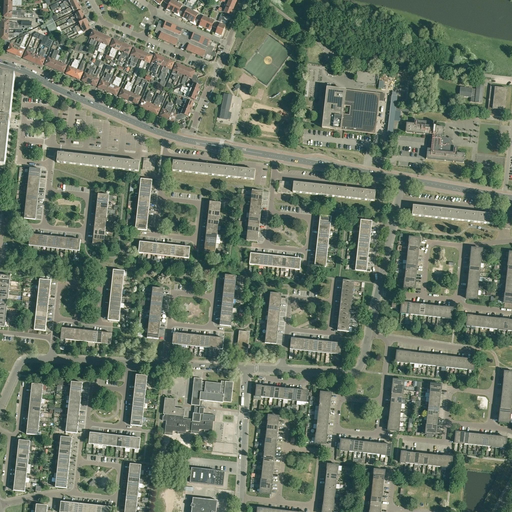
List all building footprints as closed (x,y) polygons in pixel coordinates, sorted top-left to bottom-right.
[(76,0),(75,0),(65,5),(61,7),(62,9),(65,7),(66,8),(71,5),(72,7),(79,4),(76,0)] [(172,0),(168,0),(166,4),(169,5),(167,10),(170,12),(170,11),(172,12),(177,3),(172,0)] [(235,5),(228,2),(223,0),(219,0),(225,2),(224,3),(227,4),(226,7),(233,10),(235,5)] [(182,12),(186,6),(183,4),(182,5),(177,3),(172,12),(174,13),(174,14),(177,16),(180,11),(182,12)] [(188,8),(188,7),(190,4),(187,3),(187,4),(186,5),(186,6),(182,12),(185,14),(182,19),(185,20),(186,19),(188,20),(193,11),(188,8)] [(81,9),(79,4),(72,7),(63,11),(64,14),(73,10),(74,12),(81,9)] [(233,10),(226,7),(225,10),(222,9),(222,8),(219,7),(218,10),(231,15),(233,10)] [(68,22),(72,21),(84,15),(82,10),(75,14),(76,16),(71,18),(71,19),(67,21),(68,22)] [(195,19),(198,21),(201,14),(193,10),(193,11),(188,20),(190,22),(190,23),(193,24),(195,19)] [(202,27),(205,28),(209,19),(204,17),(204,15),(201,14),(198,21),(201,22),(199,27),(202,28),(202,27)] [(84,15),(72,21),(68,22),(69,24),(69,25),(73,23),(73,24),(78,21),(79,23),(86,20),(84,15)] [(209,19),(205,28),(207,29),(206,30),(210,32),(212,27),(215,28),(218,21),(217,21),(219,18),(217,17),(215,20),(214,21),(209,19)] [(46,24),(49,30),(51,29),(56,26),(54,20),(46,24)] [(74,31),(77,30),(88,24),(86,20),(79,23),(80,25),(75,27),(75,28),(73,29),(74,31)] [(218,21),(215,28),(218,29),(215,34),(218,36),(219,35),(221,36),(225,26),(220,24),(220,23),(218,21)] [(158,24),(156,28),(170,34),(174,26),(166,22),(165,23),(163,22),(163,23),(162,25),(159,24),(158,24)] [(88,24),(77,30),(74,31),(74,33),(77,32),(78,32),(83,30),(84,32),(91,29),(88,24)] [(184,40),(186,35),(183,34),(184,32),(182,30),(182,29),(174,26),(170,34),(184,40)] [(157,37),(159,38),(159,39),(167,42),(169,37),(170,34),(156,28),(154,33),(155,33),(158,34),(157,36),(157,37)] [(88,47),(91,48),(92,45),(98,33),(93,31),(90,38),(91,39),(89,44),(90,44),(88,47)] [(98,33),(92,45),(91,48),(93,49),(96,41),(99,42),(102,35),(98,33)] [(28,34),(25,35),(16,56),(21,58),(25,48),(23,46),(23,44),(24,44),(28,34)] [(170,34),(169,37),(167,42),(175,46),(176,45),(178,46),(179,43),(182,44),(184,40),(170,34)] [(186,35),(184,40),(198,46),(199,43),(202,38),(193,34),(193,35),(190,34),(189,37),(186,35)] [(4,44),(5,45),(10,42),(9,40),(8,40),(8,37),(12,37),(13,36),(0,35),(0,40),(5,40),(4,44)] [(16,44),(15,46),(12,54),(16,56),(25,35),(21,38),(20,39),(22,39),(20,43),(19,45),(16,44)] [(98,51),(100,52),(101,49),(107,37),(102,35),(99,42),(101,43),(98,48),(99,48),(98,51)] [(107,37),(101,49),(100,52),(102,53),(104,50),(106,45),(108,46),(112,39),(107,37)] [(202,38),(199,43),(198,46),(212,52),(213,50),(213,49),(214,47),(211,46),(212,43),(209,42),(210,41),(202,38)] [(110,59),(111,57),(118,41),(113,39),(110,47),(112,48),(110,52),(110,53),(109,56),(108,58),(110,59)] [(184,48),(187,49),(186,51),(195,54),(197,49),(198,46),(184,40),(182,44),(185,46),(184,48)] [(123,43),(118,41),(111,57),(114,58),(115,55),(115,54),(117,50),(119,51),(123,43)] [(7,52),(12,54),(15,46),(16,44),(13,43),(11,45),(10,44),(11,43),(10,42),(5,45),(6,46),(9,47),(7,52)] [(121,60),(127,45),(123,43),(119,51),(122,52),(120,57),(118,60),(120,61),(121,60)] [(132,47),(127,45),(121,60),(123,61),(126,54),(129,55),(132,47)] [(198,46),(197,49),(195,54),(203,58),(203,56),(206,58),(206,57),(207,55),(210,56),(212,52),(198,46)] [(23,58),(28,60),(33,48),(31,47),(29,52),(26,51),(23,58)] [(133,62),(139,50),(134,48),(131,56),(133,56),(131,61),(130,65),(132,66),(133,62)] [(37,64),(43,52),(44,50),(41,49),(38,56),(36,55),(33,62),(37,64)] [(55,50),(54,51),(51,59),(48,58),(45,65),(50,67),(55,55),(57,51),(55,50)] [(57,50),(57,51),(55,55),(50,67),(54,69),(58,62),(55,60),(59,51),(57,50)] [(139,50),(133,62),(132,66),(134,67),(136,63),(136,64),(138,59),(140,60),(143,52),(139,50)] [(148,54),(143,52),(140,60),(142,60),(140,65),(139,69),(141,70),(148,54)] [(148,54),(141,70),(143,71),(147,62),(149,63),(153,56),(148,54)] [(66,55),(64,59),(59,71),(64,73),(67,66),(64,64),(66,59),(67,58),(67,56),(66,55)] [(151,72),(153,73),(160,57),(155,55),(152,62),(155,63),(153,68),(151,72)] [(165,59),(160,57),(153,73),(156,74),(158,70),(157,70),(159,65),(162,66),(165,59)] [(59,71),(64,59),(62,58),(61,59),(59,58),(58,62),(54,69),(59,71)] [(70,76),(76,64),(77,60),(75,59),(73,63),(73,62),(71,67),(69,67),(66,74),(70,76)] [(169,61),(165,59),(162,66),(163,67),(161,72),(162,72),(164,73),(165,71),(169,61)] [(77,60),(76,64),(70,76),(75,78),(78,70),(76,70),(79,65),(78,65),(80,61),(77,60)] [(163,76),(162,78),(161,81),(160,83),(159,85),(164,87),(165,83),(164,80),(166,76),(169,69),(171,70),(174,63),(169,61),(165,71),(164,73),(163,76)] [(83,72),(81,72),(83,67),(84,63),(82,62),(78,70),(75,78),(80,80),(83,72)] [(176,72),(174,77),(173,80),(175,81),(176,78),(181,66),(176,64),(173,71),(176,72)] [(89,69),(87,74),(85,73),(82,81),(87,83),(93,67),(91,66),(90,70),(89,69)] [(176,78),(175,81),(174,81),(177,82),(178,79),(178,77),(181,78),(182,75),(185,68),(181,66),(176,78)] [(91,85),(94,77),(95,75),(93,74),(94,71),(94,72),(96,68),(93,67),(87,83),(91,85)] [(190,70),(185,68),(182,75),(184,76),(182,81),(181,84),(184,85),(185,82),(187,77),(190,70)] [(98,69),(95,75),(94,77),(91,85),(96,87),(99,79),(96,78),(98,73),(99,73),(100,70),(98,69)] [(190,70),(187,77),(185,82),(187,83),(189,78),(192,79),(191,80),(192,81),(197,79),(196,77),(193,76),(195,71),(190,70)] [(103,90),(108,77),(110,74),(107,73),(105,78),(103,77),(101,80),(98,88),(103,90)] [(0,166),(5,167),(6,158),(9,158),(12,132),(9,132),(10,123),(15,76),(1,74),(0,84),(0,166)] [(112,75),(110,74),(108,77),(103,90),(108,92),(110,84),(108,83),(110,78),(111,78),(112,75)] [(112,85),(110,84),(108,92),(112,94),(118,78),(116,77),(115,80),(114,80),(112,85)] [(121,79),(118,78),(112,94),(117,95),(120,88),(118,87),(120,83),(120,82),(121,79)] [(198,81),(197,79),(192,81),(192,82),(194,83),(192,86),(188,84),(187,86),(192,88),(199,90),(201,86),(197,84),(198,81)] [(124,98),(129,86),(130,83),(128,82),(126,85),(124,90),(122,89),(119,96),(124,98)] [(130,83),(129,86),(124,98),(128,100),(131,93),(130,92),(132,88),(131,87),(133,84),(130,83)] [(475,98),(474,102),(481,103),(483,86),(477,85),(476,90),(471,89),(472,89),(464,88),(460,87),(459,96),(465,97),(471,97),(475,98)] [(133,102),(138,90),(139,87),(137,86),(136,89),(134,94),(131,93),(128,100),(133,102)] [(197,95),(199,90),(192,88),(191,90),(182,86),(181,89),(197,95)] [(139,87),(138,90),(133,102),(137,104),(140,97),(138,96),(140,91),(142,88),(139,87)] [(489,101),(487,116),(501,117),(502,117),(503,110),(505,110),(507,89),(490,87),(489,99),(488,99),(488,101),(489,101)] [(374,133),(377,101),(378,95),(380,95),(380,94),(348,90),(348,92),(345,91),(345,90),(326,88),(322,128),(340,130),(340,127),(343,128),(343,130),(375,134),(375,133),(374,133)] [(195,100),(197,95),(181,89),(180,91),(181,91),(184,93),(183,93),(188,95),(188,97),(195,100)] [(148,93),(146,97),(144,101),(142,100),(139,108),(144,110),(149,98),(150,94),(148,93)] [(150,94),(149,98),(144,110),(148,112),(151,104),(149,104),(151,99),(153,95),(152,95),(152,94),(151,93),(150,94)] [(222,109),(220,118),(227,120),(227,118),(228,112),(229,110),(232,98),(232,95),(225,94),(221,109),(222,109)] [(153,105),(151,104),(148,112),(152,114),(158,101),(159,98),(157,97),(156,101),(155,100),(153,105)] [(176,101),(192,107),(193,106),(194,105),(195,104),(194,103),(194,102),(187,99),(186,102),(181,100),(177,98),(176,101)] [(158,101),(152,114),(157,116),(160,108),(159,108),(161,103),(158,101)] [(190,112),(192,107),(176,101),(175,102),(176,103),(179,105),(184,107),(183,109),(190,112)] [(164,119),(169,106),(170,103),(168,102),(167,105),(165,110),(162,109),(159,117),(164,119)] [(170,103),(169,106),(164,119),(169,120),(171,113),(170,112),(172,108),(172,107),(173,104),(170,103)] [(188,117),(190,112),(183,109),(177,107),(176,108),(182,111),(181,114),(180,113),(178,114),(180,119),(183,118),(184,115),(188,117)] [(179,120),(180,119),(178,114),(177,114),(176,115),(174,114),(176,110),(174,109),(172,113),(171,113),(169,120),(174,123),(175,119),(179,120)] [(406,123),(405,132),(413,133),(416,134),(416,133),(432,135),(431,149),(427,148),(427,150),(426,152),(427,152),(426,159),(452,162),(456,162),(464,163),(465,154),(457,153),(458,147),(453,147),(453,146),(452,145),(452,144),(452,143),(452,142),(451,141),(453,140),(452,139),(452,138),(451,138),(451,137),(450,137),(449,136),(448,138),(447,138),(446,137),(445,137),(443,137),(443,136),(444,127),(436,126),(437,122),(433,122),(418,120),(414,120),(414,124),(406,123)] [(57,162),(73,164),(74,155),(58,153),(57,162)] [(91,157),(74,155),(73,164),(90,166),(91,157)] [(107,158),(91,157),(90,166),(106,168),(107,158)] [(123,160),(107,158),(106,168),(122,170),(123,160)] [(139,172),(140,162),(123,160),(122,170),(139,172)] [(172,171),(188,173),(189,163),(173,161),(172,171)] [(205,165),(189,163),(188,173),(204,175),(205,165)] [(204,175),(221,176),(222,167),(205,165),(204,175)] [(238,169),(222,167),(221,176),(237,178),(238,169)] [(237,178),(254,180),(255,170),(238,169),(237,178)] [(292,192),(309,194),(310,184),(294,183),(292,192)] [(325,196),(326,186),(310,184),(309,194),(325,196)] [(343,188),(326,186),(325,196),(342,198),(343,188)] [(359,190),(343,188),(342,198),(358,200),(359,190)] [(358,200),(374,201),(375,192),(359,190),(358,200)] [(412,216),(428,217),(429,208),(413,206),(412,216)] [(429,208),(428,217),(445,219),(446,209),(429,208)] [(462,211),(446,209),(445,219),(461,221),(462,211)] [(479,213),(462,211),(461,221),(477,223),(479,213)] [(495,215),(479,213),(477,223),(494,225),(495,215)] [(248,346),(249,335),(250,332),(239,331),(237,353),(247,354),(248,349),(250,349),(250,346),(248,346)] [(202,401),(223,403),(223,402),(231,403),(233,382),(221,381),(221,384),(202,382),(202,379),(194,378),(192,397),(203,398),(202,401)] [(202,406),(202,401),(203,398),(192,397),(191,405),(195,406),(194,408),(195,408),(194,413),(193,413),(192,419),(183,418),(184,417),(185,409),(176,408),(175,408),(176,399),(165,398),(163,414),(164,414),(164,416),(163,416),(162,421),(166,421),(166,425),(165,432),(165,434),(172,435),(173,431),(178,432),(178,434),(185,435),(186,430),(191,431),(191,433),(199,434),(199,429),(204,430),(204,432),(212,433),(213,422),(215,422),(215,415),(203,414),(204,409),(205,409),(205,406),(202,406)] [(186,482),(223,486),(224,472),(225,472),(188,467),(186,482)] [(192,507),(191,511),(216,511),(217,501),(193,498),(192,498),(193,499),(192,504),(190,507),(192,507)]
